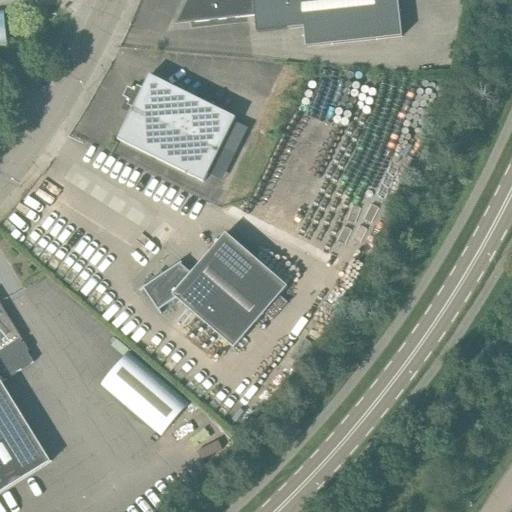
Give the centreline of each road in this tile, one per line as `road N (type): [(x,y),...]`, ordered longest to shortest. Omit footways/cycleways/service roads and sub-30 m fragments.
road 1 (secondary): [(276,511),(414,353),(480,251),(511,182)]
road 2 (residential): [(0,181),(34,138),(109,0)]
